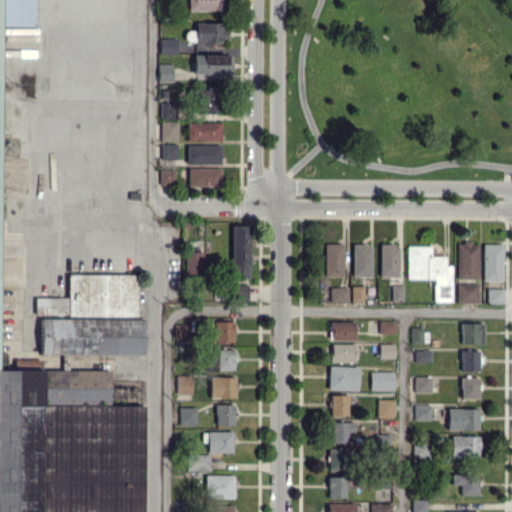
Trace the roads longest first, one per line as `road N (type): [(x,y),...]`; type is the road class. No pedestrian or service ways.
road 1 (residential): [(153,204),(511,198)]
road 2 (residential): [(277,199),(276,511)]
road 3 (residential): [(254,0),(256,202)]
road 4 (residential): [(277,199),(277,0)]
